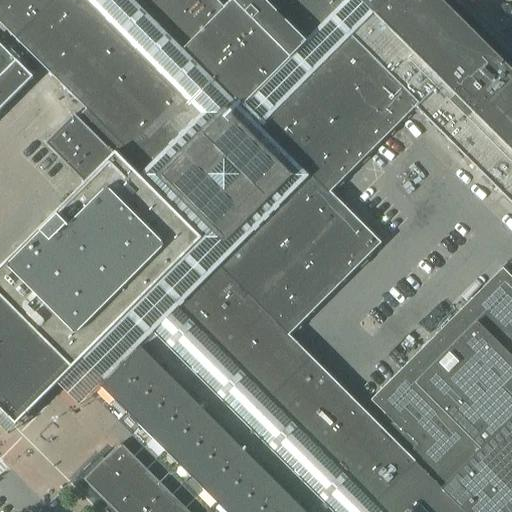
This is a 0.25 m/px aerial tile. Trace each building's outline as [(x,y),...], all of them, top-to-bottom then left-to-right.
[(30,0),(4,0),(0,4),(0,25),(2,27),(30,0)] [(55,0),(30,0),(2,27),(15,40),(55,0)] [(97,10),(86,0),(55,0),(15,40),(40,65),(97,10)] [(133,0),(131,2),(157,28),(184,0),(133,0)] [(184,0),(157,28),(181,53),(225,10),(223,8),(222,7),(214,0),(184,0)] [(181,53),(225,96),(258,61),(290,29),(260,0),(228,0),(224,5),(226,6),(223,8),(225,10),(181,53)] [(260,0),(290,29),(305,43),(330,19),(311,0),(260,0)] [(336,0),(311,0),(330,19),(342,6),(336,0)] [(374,11),(349,37),(417,105),(414,108),(511,205),(511,68),(444,0),(385,0),(374,11)] [(135,48),(97,10),(40,65),(78,104),(135,48)] [(290,29),(258,61),(273,75),(305,43),(290,29)] [(349,37),(323,62),(391,131),(414,108),(417,105),(349,37)] [(0,110),(32,79),(15,62),(0,46),(0,110)] [(188,101),(135,48),(78,104),(132,157),(188,101)] [(258,61),(225,96),(238,110),(273,75),(258,61)] [(323,62),(310,75),(363,128),(379,143),(391,131),(323,62)] [(285,100),(286,101),(355,168),(379,143),(363,128),(310,75),(296,89),(285,100)] [(188,101),(132,157),(146,171),(158,160),(202,115),(188,101)] [(309,179),(284,204),(352,272),(371,253),(359,242),(368,232),(329,193),(355,168),(286,101),(260,127),(309,177),(309,179)] [(44,145),(84,184),(85,185),(114,156),(73,116),(44,145)] [(84,184),(0,267),(0,296),(72,368),(81,359),(80,358),(126,311),(204,233),(204,220),(174,190),(161,190),(161,191),(160,190),(175,176),(167,169),(146,189),(137,179),(114,156),(85,185),(84,184)] [(226,189),(238,189),(239,168),(227,167),(226,189)] [(284,204),(245,243),(314,310),(352,272),(284,204)] [(359,242),(371,253),(380,244),(368,232),(359,242)] [(175,309),(241,376),(285,333),(288,336),(314,310),(245,243),(243,241),(175,309)] [(511,511),(511,279),(502,269),(370,401),(392,423),(383,432),(396,445),(415,464),(423,472),(440,490),(462,511),(511,511)] [(72,368),(0,296),(0,411),(14,426),(72,368)] [(100,388),(126,415),(152,389),(182,358),(157,333),(156,333),(156,332),(100,388)] [(241,376),(293,428),(336,384),(288,336),(285,333),(241,376)] [(195,371),(182,358),(152,389),(165,401),(195,371)] [(126,415),(151,440),(207,383),(195,371),(165,401),(152,389),(126,415)] [(151,440),(176,465),(232,409),(207,383),(151,440)] [(293,428),(332,466),(375,423),(336,384),(293,428)] [(176,465),(202,490),(258,434),(232,409),(176,465)] [(332,466),(372,507),(415,464),(396,445),(383,432),(375,423),(332,466)] [(202,490),(223,511),(229,511),(283,459),(258,434),(202,490)] [(83,481),(103,501),(123,481),(130,488),(147,471),(120,444),(83,481)] [(229,511),(259,511),(298,474),(283,459),(229,511)] [(377,511),(462,511),(440,490),(423,472),(415,464),(372,507),(377,511)] [(103,501),(114,511),(130,511),(159,483),(147,471),(130,488),(123,481),(103,501)] [(259,511),(310,511),(323,499),(298,474),(259,511)] [(130,511),(168,511),(170,511),(182,511),(185,509),(159,483),(130,511)] [(310,511),(335,511),(323,499),(310,511)]
